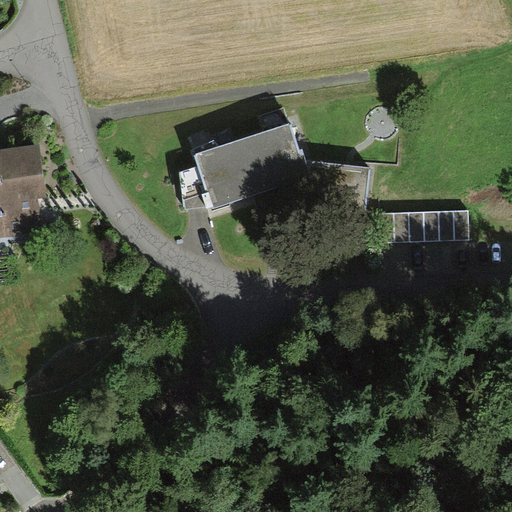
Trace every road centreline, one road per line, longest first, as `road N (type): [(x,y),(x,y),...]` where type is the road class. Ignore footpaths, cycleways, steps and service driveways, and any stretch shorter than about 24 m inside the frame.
road 1 (residential): [(249,301),(138,234),(89,178),(47,31)]
road 2 (residential): [(52,511),(160,431),(249,301)]
road 3 (residential): [(511,284),(249,301)]
